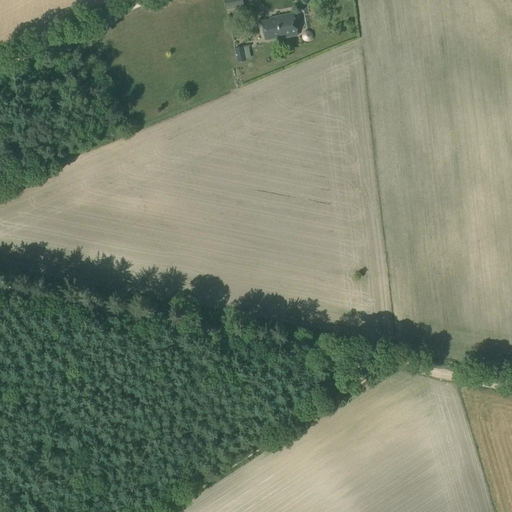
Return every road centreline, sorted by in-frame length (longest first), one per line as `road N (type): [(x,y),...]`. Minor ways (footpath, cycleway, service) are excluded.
road 1 (track): [(511,387),(0,290)]
road 2 (track): [(159,511),(388,363)]
road 3 (track): [(153,0),(108,13),(0,69)]
